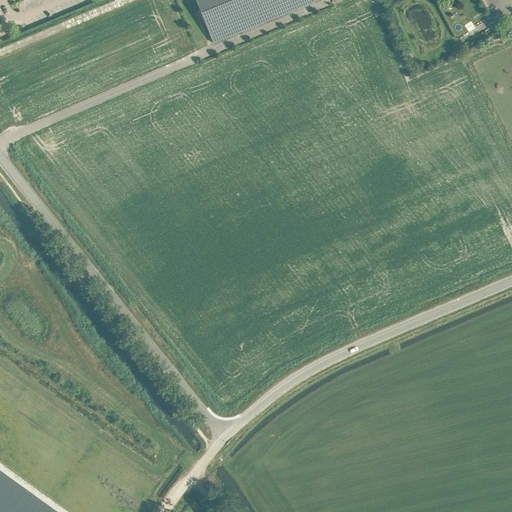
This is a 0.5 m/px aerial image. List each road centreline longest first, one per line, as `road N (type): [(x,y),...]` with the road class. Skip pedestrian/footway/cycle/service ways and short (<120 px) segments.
road 1 (unclassified): [(223,436),(0,155)]
road 2 (unclassified): [(223,436),(304,372),(511,283)]
